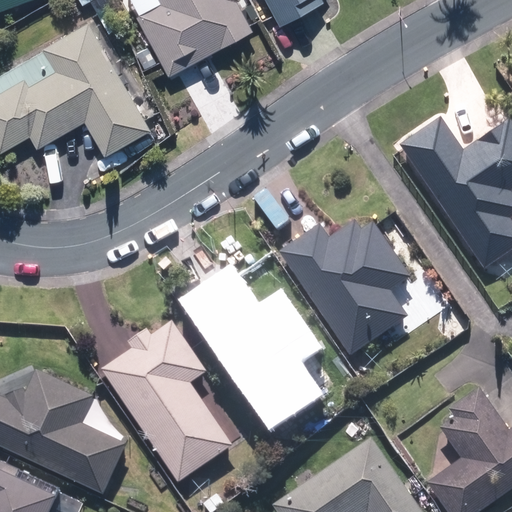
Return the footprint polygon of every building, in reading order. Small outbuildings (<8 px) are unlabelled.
[(130,22),(117,0),(76,0),(81,8),(95,0),(114,32),(130,22)] [(254,23),(242,0),(164,0),(145,10),(174,65),(254,23)] [(273,0),(282,16),(311,0),(273,0)] [(90,13),(0,63),(0,140),(2,145),(31,129),(38,142),(87,114),(118,157),(159,133),(90,13)] [(446,118),(407,144),(481,258),(511,237),(511,219),(506,210),(511,205),(511,193),(506,185),(511,181),(511,119),(466,149),(446,118)] [(326,217),(286,242),(355,348),(411,313),(393,285),(409,274),(371,214),(338,235),(326,217)] [(235,273),(197,300),(276,415),(315,388),(294,358),(313,344),(283,301),(264,315),(235,273)] [(178,318),(107,363),(181,476),(235,441),(195,379),(211,369),(178,318)] [(0,383),(0,438),(103,488),(124,443),(82,423),(96,394),(41,367),(27,396),(0,383)] [(454,511),(462,511),(511,477),(511,430),(511,431),(480,387),(450,407),(456,416),(443,425),(465,456),(431,480),(454,511)] [(425,511),(376,437),(280,500),(288,511),(361,511),(369,508),(371,511),(425,511)] [(54,511),(64,492),(2,466),(0,469),(0,511),(54,511)]
